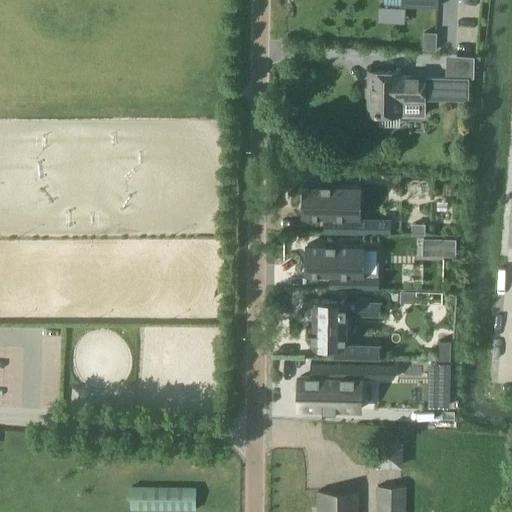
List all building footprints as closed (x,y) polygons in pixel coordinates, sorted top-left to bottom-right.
[(424,32),(424,48),(436,49),(437,32),(424,32)] [(370,71),(369,113),(401,114),(425,114),(425,99),(425,95),(449,96),(449,99),(469,99),(470,77),(446,76),(426,76),(426,75),(402,75),(402,71),(370,71)] [(305,184),(304,216),(325,216),(324,232),(392,233),(392,218),(359,217),(360,185),(305,184)] [(413,223),(413,233),(425,233),(425,224),(413,223)] [(424,238),(424,254),(456,255),(456,239),(424,238)] [(308,244),(307,274),(330,274),(330,287),(380,288),(380,275),(379,275),(363,275),(364,245),(308,244)] [(402,291),(402,301),(415,301),(415,292),(402,291)] [(312,308),(312,310),(314,310),(313,343),(333,343),(333,358),(381,359),(381,344),(345,343),(346,315),(381,315),(382,300),(346,299),(346,300),(314,299),(314,303),(313,303),(313,304),(315,304),(315,308),(312,308)] [(440,340),(439,360),(451,360),(452,340),(451,340),(451,342),(441,342),(441,340),(440,340)] [(301,376),(300,408),(360,409),(361,377),(394,378),(394,376),(393,376),(393,364),(395,364),(395,363),(311,361),(311,362),(313,362),(313,363),(313,375),(311,375),(311,376),(301,376)] [(448,405),(449,381),(431,380),(430,404),(448,405)] [(380,438),(378,462),(403,464),(404,439),(380,438)] [(406,511),(407,485),(378,485),(377,511),(406,511)] [(197,510),(197,487),(132,486),(132,509),(197,510)] [(359,511),(359,489),(319,489),(318,511),(359,511)]
